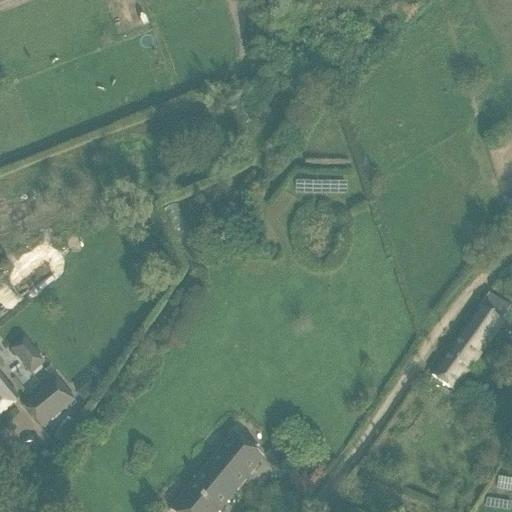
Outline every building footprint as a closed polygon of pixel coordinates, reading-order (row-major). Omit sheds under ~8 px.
[(479,308),(430,376),(454,393),(503,324),(501,323),(500,322),(480,308),(479,308)] [(43,364),(23,341),(11,351),(30,374),(43,364)] [(0,416),(19,401),(0,378),(0,416)] [(22,407),(40,429),(74,402),(55,379),(22,407)] [(169,511),(218,511),(263,459),(233,435),(169,511)] [(273,446),(264,456),(274,463),(275,462),(282,453),(273,446)] [(282,453),(275,462),(283,468),(290,460),(282,453)]
